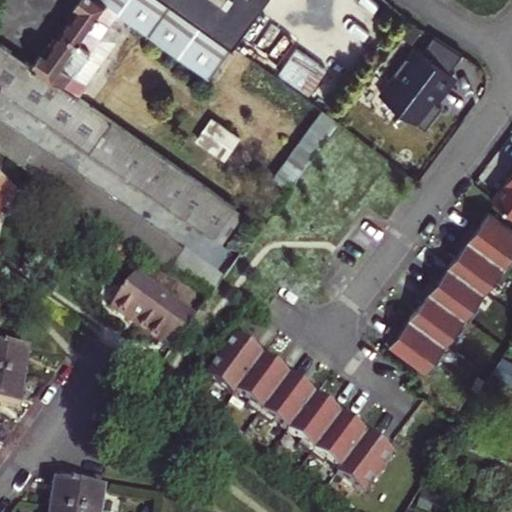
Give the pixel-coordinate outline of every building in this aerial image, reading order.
[(169,0),(79,0),(71,11),(74,14),(52,45),(49,43),(34,65),(0,42),(0,88),(220,240),(241,209),(76,96),(128,21),(211,78),(234,46),(169,0)] [(169,0),(234,46),(266,0),(169,0)] [(460,54),(432,36),(420,51),(415,47),(407,57),(405,56),(393,72),(395,73),(379,95),(424,128),(439,106),(432,100),(451,74),(447,71),(460,54)] [(338,119),(322,108),(273,175),(289,187),(337,121),(338,119)] [(213,115),(196,139),(226,159),(242,135),(213,115)] [(185,253),(0,124),(0,157),(170,275),(185,253)] [(511,170),(491,199),(511,214),(511,170)] [(0,182),(0,218),(17,195),(0,182)] [(511,225),(494,212),(484,226),(479,223),(470,236),(511,267),(511,225)] [(460,249),(464,252),(453,266),(490,292),(500,279),(504,283),(511,271),(511,267),(470,236),(460,249)] [(453,266),(444,278),(440,275),(430,289),(474,322),(484,308),(480,305),(490,292),(453,266)] [(171,350),(195,317),(134,275),(111,309),(171,350)] [(420,301),(424,304),(414,318),(451,345),(460,331),(464,334),(474,322),(430,289),(420,301)] [(414,318),(405,330),(401,327),(391,341),(434,374),(445,360),(441,357),(451,345),(414,318)] [(249,355),(235,345),(208,381),(235,401),(238,397),(261,364),(264,360),(252,351),(249,355)] [(0,403),(20,407),(23,390),(28,365),(31,351),(0,346),(0,403)] [(261,364),(238,397),(251,407),(249,410),(261,420),(291,379),(278,370),(275,374),(261,364)] [(277,425),(291,435),(314,402),(301,393),(304,388),(291,379),(261,420),(275,429),(277,425)] [(314,402),(291,435),(305,445),(302,448),(315,458),(344,417),(331,408),(328,412),(314,402)] [(330,463),(344,473),(367,441),(354,431),(357,426),(344,417),(315,458),(328,467),(330,463)] [(368,496),(394,460),(380,450),(383,446),(371,437),(367,441),(344,473),(341,477),(368,496)] [(102,511),(106,489),(56,481),(54,494),(50,511),(102,511)]
